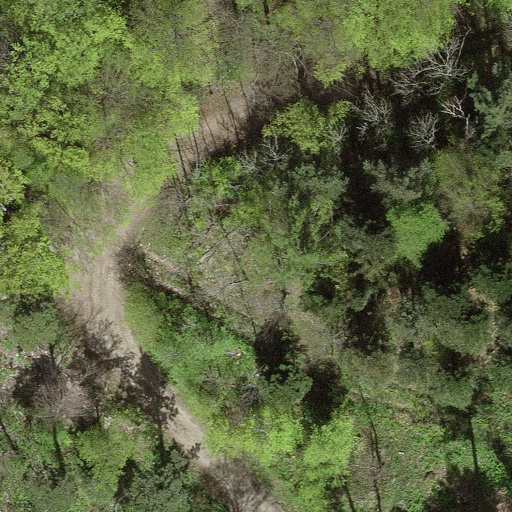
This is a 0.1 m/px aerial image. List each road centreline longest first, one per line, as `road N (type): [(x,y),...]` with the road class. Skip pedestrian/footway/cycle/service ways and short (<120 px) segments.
road 1 (track): [(96,269),(112,226),(161,171),(245,112),(362,71),(511,1)]
road 2 (track): [(256,511),(131,380),(110,343),(96,269)]
